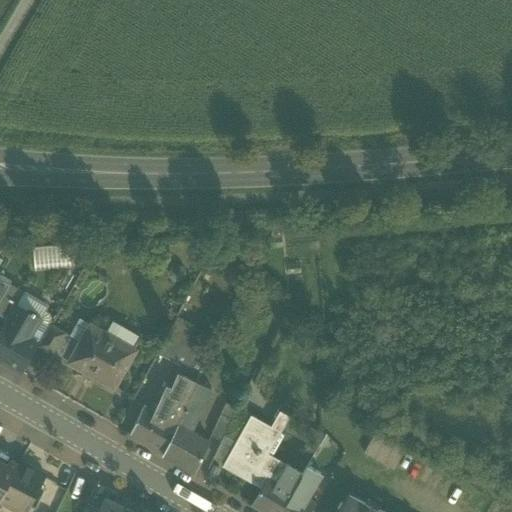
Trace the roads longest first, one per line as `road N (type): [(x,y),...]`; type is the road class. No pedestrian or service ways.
road 1 (primary): [(0,167),(218,174),(511,155)]
road 2 (residential): [(0,392),(208,511)]
